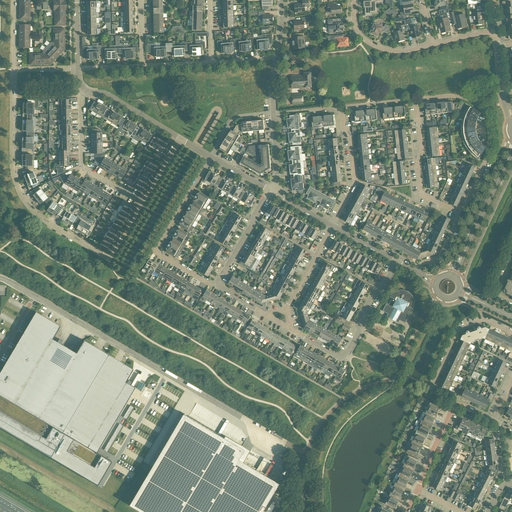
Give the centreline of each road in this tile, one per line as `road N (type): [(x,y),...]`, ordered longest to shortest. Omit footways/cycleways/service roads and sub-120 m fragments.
road 1 (unclassified): [(294,448),(0,276)]
road 2 (residential): [(146,206),(112,263),(32,210),(12,169),(12,69)]
road 3 (residential): [(459,212),(486,156),(485,113),(461,98),(415,98)]
road 4 (residential): [(214,282),(158,248),(210,157)]
road 5 (residential): [(298,327),(342,352),(394,261)]
road 6 (residential): [(511,333),(483,319),(459,328),(431,386),(455,402)]
road 7 (residential): [(146,206),(84,163),(84,89)]
road 8 (tertiary): [(452,274),(511,149)]
road 9 (residential): [(415,98),(421,193),(459,212)]
road 10 (residential): [(341,107),(356,180),(332,223)]
